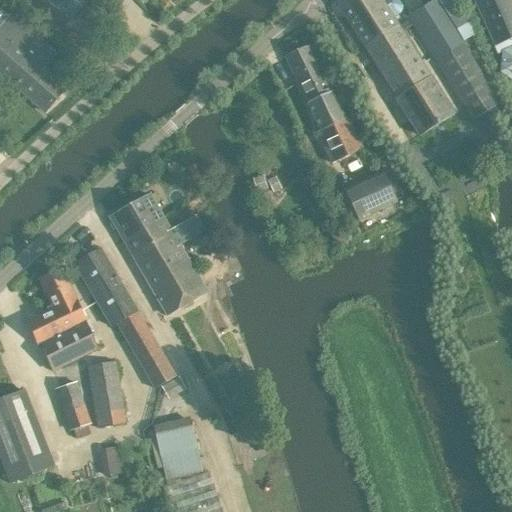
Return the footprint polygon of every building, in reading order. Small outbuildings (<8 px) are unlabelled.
[(46,0),(58,10),(67,0),(46,0)] [(356,0),(354,1),(340,10),(369,55),(358,62),(368,77),(378,71),(420,137),(455,115),(404,34),(393,18),(399,14),(401,10),(402,7),(398,0),(356,0)] [(471,121),(499,103),(485,80),(452,24),(438,0),(408,18),(454,93),(471,121)] [(474,0),(495,45),(493,47),(496,55),(501,53),(499,73),(511,81),(511,8),(508,0),(474,0)] [(44,69),(56,54),(11,15),(0,27),(0,73),(45,113),(66,89),(44,69)] [(345,119),(338,105),(315,57),(310,47),(286,58),(320,131),(317,132),(331,163),(363,149),(349,118),(345,119)] [(76,78),(65,67),(58,75),(69,85),(76,78)] [(344,190),(358,220),(396,203),(381,173),(344,190)] [(110,218),(123,241),(145,229),(144,228),(164,217),(150,194),(110,218)] [(123,241),(146,280),(158,273),(159,273),(186,257),(179,245),(203,231),(202,231),(205,231),(196,215),(171,230),(164,217),(144,228),(145,229),(123,241)] [(158,273),(146,280),(166,316),(207,292),(180,245),(205,231),(202,231),(203,231),(179,245),(186,257),(159,273),(158,273)] [(100,249),(74,265),(111,327),(115,325),(123,338),(129,334),(160,385),(175,376),(138,313),(100,249)] [(31,320),(53,370),(98,350),(62,269),(39,279),(53,310),(31,320)] [(87,367),(98,428),(126,423),(115,362),(87,367)] [(54,467),(33,413),(25,391),(0,401),(0,457),(10,483),(54,467)] [(189,418),(153,427),(166,481),(202,472),(189,418)] [(115,448),(101,450),(105,476),(123,473),(118,447),(115,448)] [(163,488),(171,511),(222,511),(209,472),(163,488)]
